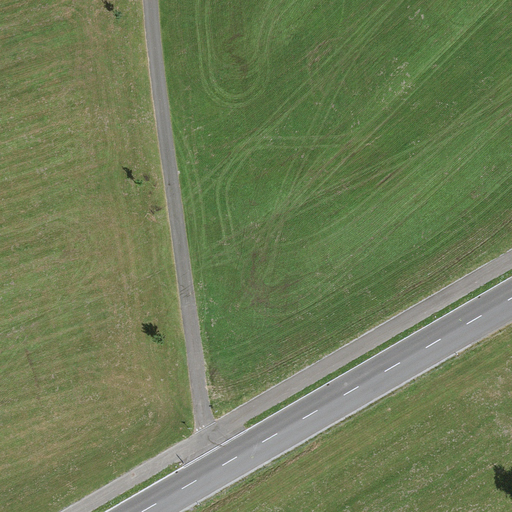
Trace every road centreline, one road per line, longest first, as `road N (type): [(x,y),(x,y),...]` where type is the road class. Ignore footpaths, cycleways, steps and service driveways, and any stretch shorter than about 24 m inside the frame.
road 1 (track): [(152,0),(207,474)]
road 2 (secondary): [(141,511),(511,298)]
